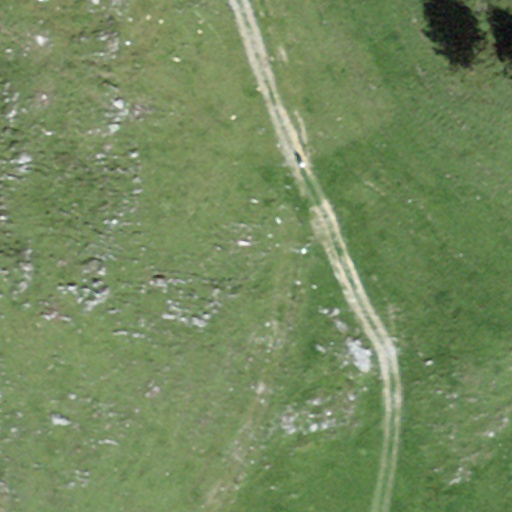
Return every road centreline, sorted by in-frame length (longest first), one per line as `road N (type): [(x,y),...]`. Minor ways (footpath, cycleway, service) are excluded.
road 1 (track): [(374,511),(379,334),(286,206)]
road 2 (track): [(203,511),(222,487),(258,389),(286,206)]
road 3 (track): [(286,206),(228,0)]
